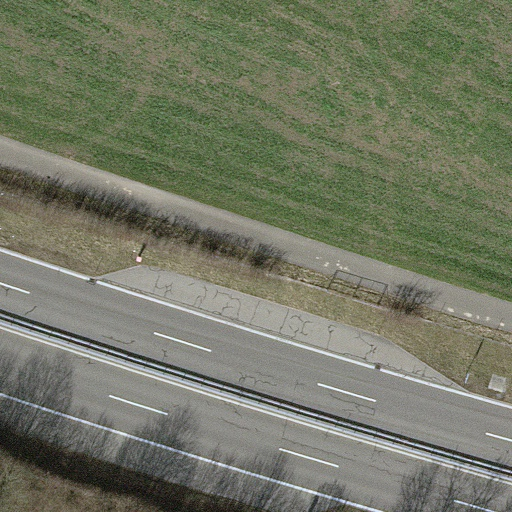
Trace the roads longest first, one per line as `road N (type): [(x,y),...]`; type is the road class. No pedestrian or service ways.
road 1 (track): [(0,149),(511,308)]
road 2 (trunk): [(511,441),(0,283)]
road 3 (trunk): [(0,361),(491,511)]
